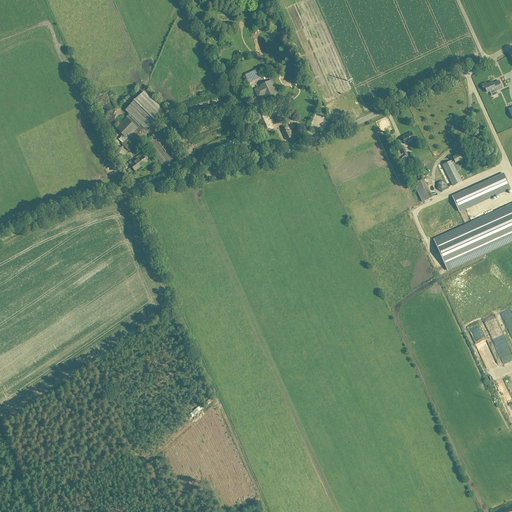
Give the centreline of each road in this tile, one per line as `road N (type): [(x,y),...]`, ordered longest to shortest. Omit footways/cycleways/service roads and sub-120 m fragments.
road 1 (unclassified): [(0,240),(89,200),(287,153),(511,46)]
road 2 (track): [(266,511),(128,190)]
road 3 (track): [(218,398),(147,470),(90,362)]
